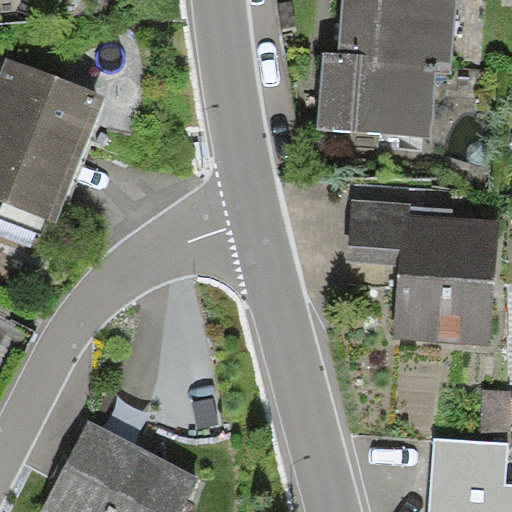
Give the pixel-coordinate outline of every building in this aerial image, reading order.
[(456,0),(344,0),(340,58),(324,57),(319,134),(435,142),(440,74),(452,75),(456,0)] [(6,63),(0,78),(0,207),(55,229),(86,152),(106,101),(6,63)] [(456,209),(357,202),(352,264),(401,267),(395,340),(491,347),(499,225),(455,222),(456,209)] [(478,444),(511,445),(511,392),(482,390),(478,444)] [(66,468),(43,511),(44,511),(183,511),(198,485),(88,427),(66,468)] [(511,511),(511,445),(478,444),(435,442),(431,511),(511,511)]
